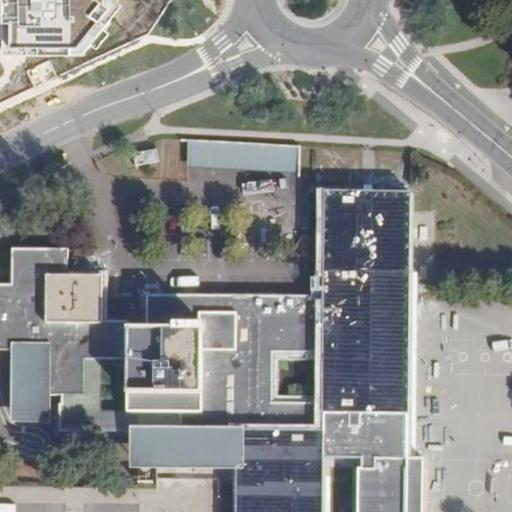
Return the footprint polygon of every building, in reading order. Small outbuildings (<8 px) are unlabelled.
[(0,0),(0,39),(2,40),(2,55),(84,55),(122,4),(116,0),(0,0)] [(169,50),(170,0),(136,0),(135,49),(169,50)] [(198,172),(304,177),(305,150),(199,146),(198,172)] [(409,465),(411,201),(325,200),(325,305),(324,471),(358,471),(357,511),(422,511),(423,466),(409,465)] [(57,440),(129,441),(239,442),(239,484),(239,492),(238,511),(323,511),(324,471),(325,305),(147,305),(147,340),(130,339),(130,331),(103,330),(103,287),(69,286),(68,260),(13,258),(14,299),(0,298),(0,361),(8,361),(49,362),(48,404),(58,404),(57,440)] [(49,362),(8,362),(8,435),(47,435),(48,404),(49,362)] [(239,442),(129,441),(129,483),(239,484),(239,442)] [(511,511),(511,470),(490,471),(491,511),(511,511)]
